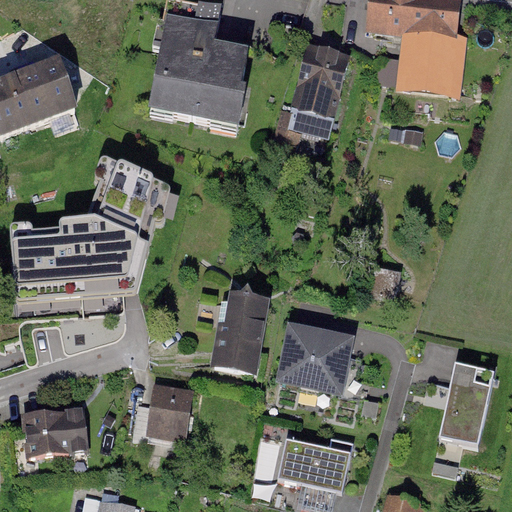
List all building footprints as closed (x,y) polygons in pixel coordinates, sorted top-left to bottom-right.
[(462,4),(430,0),(372,0),(368,33),(410,39),(404,92),(450,97),(462,4)] [(169,30),(153,111),(176,115),(174,121),(258,137),(283,61),(246,50),(241,63),(214,58),(222,17),(168,7),(163,29),(169,30)] [(330,141),(350,65),(308,55),(294,111),(286,110),(272,156),(294,164),(301,138),(288,135),(290,129),(330,141)] [(61,72),(0,94),(0,142),(76,115),(61,72)] [(423,137),(389,129),(387,141),(421,148),(423,137)] [(20,307),(139,298),(167,193),(111,168),(84,235),(34,239),(34,248),(15,249),(20,307)] [(400,278),(375,274),(372,288),(376,298),(389,301),(397,291),(400,278)] [(253,377),(266,308),(234,302),(232,309),(223,307),(219,329),(223,330),(216,370),(253,377)] [(349,351),(294,339),(284,386),(339,398),(342,385),(356,388),(361,365),(346,362),(349,351)] [(479,452),(495,381),(457,372),(440,443),(479,452)] [(192,400),(158,395),(151,438),(185,443),(192,400)] [(381,407),(365,404),(362,419),(378,422),(381,407)] [(83,414),(25,421),(30,462),(88,455),(83,414)] [(330,455),(287,446),(278,486),(307,492),(301,511),(332,511),(337,499),(343,500),(355,448),(332,443),(330,455)]
